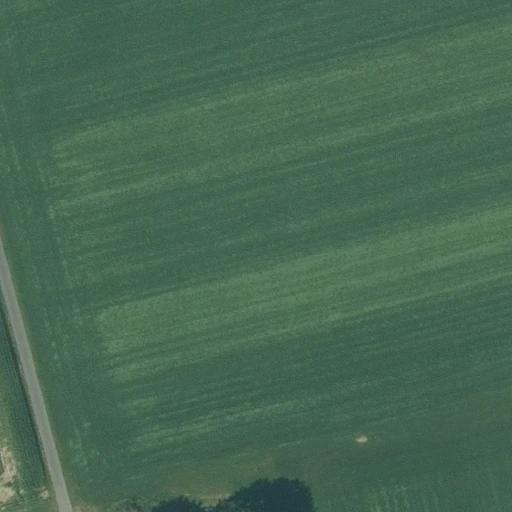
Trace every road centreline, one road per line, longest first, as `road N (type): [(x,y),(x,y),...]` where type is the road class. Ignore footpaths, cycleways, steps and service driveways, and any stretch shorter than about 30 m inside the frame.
road 1 (track): [(57,511),(0,286)]
road 2 (track): [(55,507),(232,453)]
